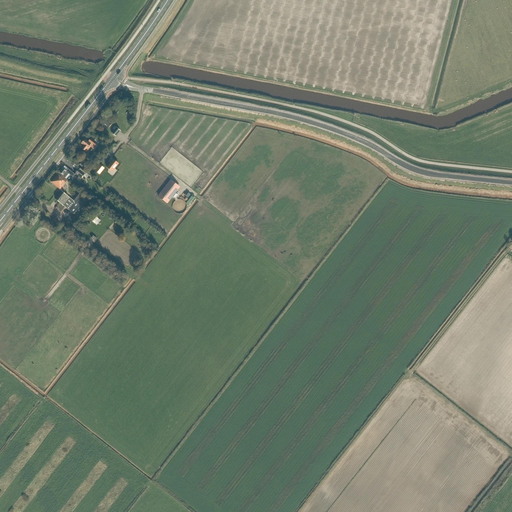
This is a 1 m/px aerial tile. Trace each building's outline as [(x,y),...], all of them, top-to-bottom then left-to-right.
[(105,119),(103,121),(105,123),(104,124),(109,128),(111,124),(107,121),(105,119)] [(116,128),(112,133),(116,137),(121,131),(116,128)] [(85,139),(81,144),(83,146),(81,149),(86,153),(90,147),(92,149),(97,144),(92,140),(93,139),(91,138),(88,142),(85,139)] [(118,164),(113,159),(107,167),(112,171),(118,164)] [(100,164),(95,171),(99,175),(104,168),(100,164)] [(79,170),(75,174),(79,177),(77,179),(79,181),(84,175),(85,175),(87,173),(81,168),(79,170)] [(62,169),(59,174),(66,180),(70,175),(73,178),(75,175),(68,169),(66,172),(62,169)] [(67,181),(59,174),(51,183),(60,190),(67,181)] [(73,180),(71,182),(79,188),(81,186),(76,182),(73,180)] [(171,180),(158,196),(167,203),(179,187),(171,180)] [(62,191),(55,199),(73,214),(78,218),(91,202),(80,193),(73,201),(62,191)]
